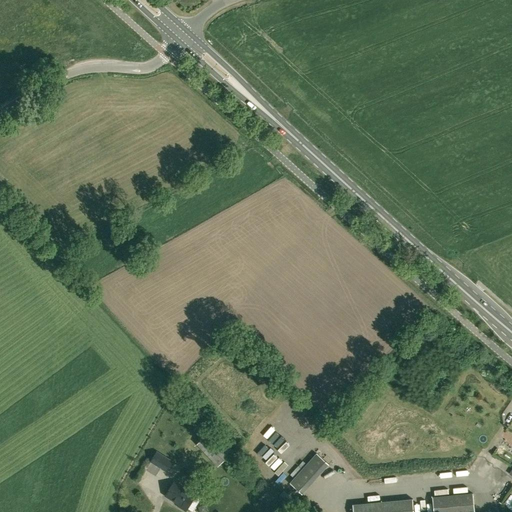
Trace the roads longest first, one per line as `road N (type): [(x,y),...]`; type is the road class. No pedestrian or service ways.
road 1 (secondary): [(511,333),(183,35)]
road 2 (unclassified): [(0,114),(83,69),(152,67),(183,35)]
